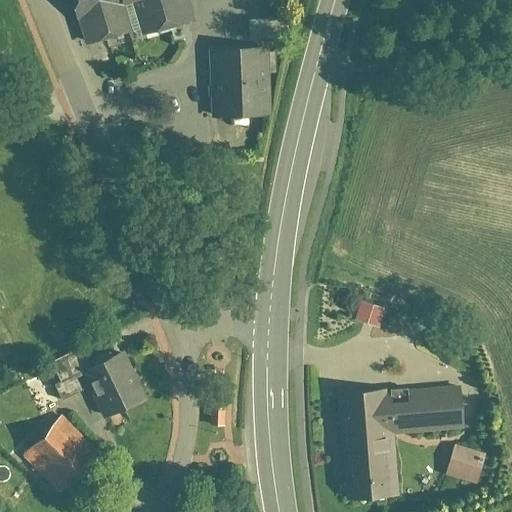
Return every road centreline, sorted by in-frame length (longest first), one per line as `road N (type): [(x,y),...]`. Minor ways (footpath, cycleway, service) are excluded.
road 1 (unclassified): [(268,317),(174,325),(41,0)]
road 2 (primary): [(268,317),(285,202),(334,0)]
road 3 (track): [(511,39),(392,60),(311,86)]
road 4 (primary): [(281,511),(270,442),(268,317)]
